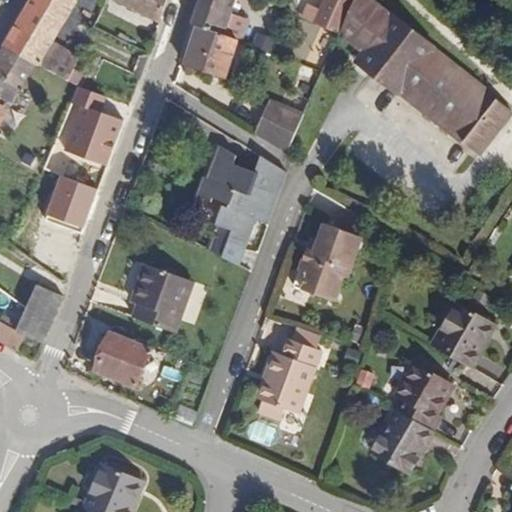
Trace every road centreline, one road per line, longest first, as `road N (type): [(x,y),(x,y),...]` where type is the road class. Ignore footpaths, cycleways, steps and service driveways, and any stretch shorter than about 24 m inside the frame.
road 1 (secondary): [(186,0),(29,416)]
road 2 (residential): [(202,456),(304,184)]
road 3 (residential): [(202,456),(98,410),(29,416)]
road 4 (residential): [(458,511),(511,404)]
